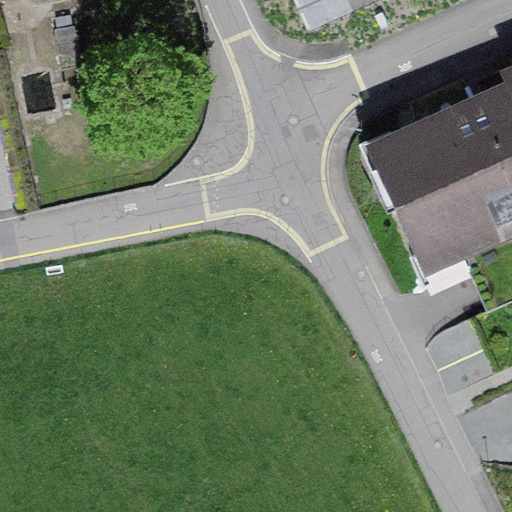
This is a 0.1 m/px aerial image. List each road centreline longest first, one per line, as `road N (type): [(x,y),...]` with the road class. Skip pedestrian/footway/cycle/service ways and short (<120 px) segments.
road 1 (residential): [(295,191),(462,511)]
road 2 (residential): [(0,252),(295,191)]
road 3 (residential): [(271,129),(511,17)]
road 4 (residential): [(224,0),(271,129)]
